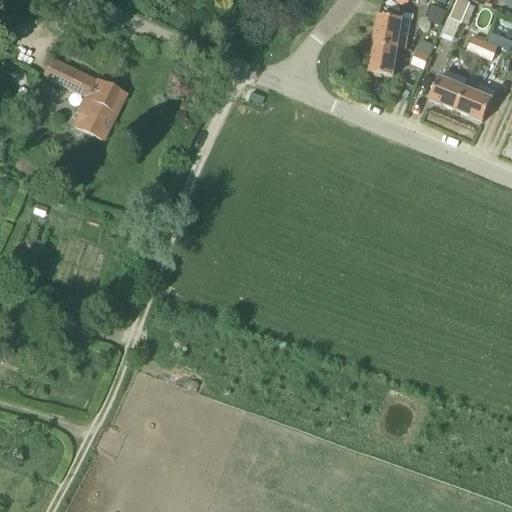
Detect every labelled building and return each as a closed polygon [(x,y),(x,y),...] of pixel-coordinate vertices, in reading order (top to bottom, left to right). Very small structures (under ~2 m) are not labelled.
[(393,0),(402,10),(412,0),(425,5),(426,0),(393,0)] [(468,7),(457,2),(448,21),(460,26),(468,7)] [(445,13),(431,6),(425,21),(439,27),(445,13)] [(373,47),(396,50),(404,51),(406,39),(397,38),(400,22),(378,18),(373,47)] [(489,37),(486,46),(495,50),(508,55),(511,47),(489,37)] [(466,53),(478,58),(483,45),(472,41),(471,40),(466,53)] [(483,45),(478,58),(490,63),(495,50),(483,45)] [(396,50),(373,47),(369,75),(370,75),(370,77),(381,79),(381,77),(391,78),(396,50)] [(411,66),(423,71),(427,59),(416,54),(411,66)] [(42,80),(80,99),(73,114),(77,116),(76,120),(105,134),(123,97),(51,62),(42,80)] [(428,102),(455,112),(464,91),(437,80),(428,102)] [(464,91),(455,112),(482,123),(491,101),(464,91)]
